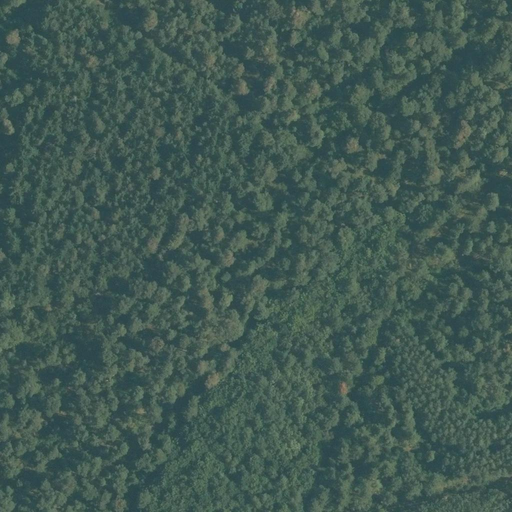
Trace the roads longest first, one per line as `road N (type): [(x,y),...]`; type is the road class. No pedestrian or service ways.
road 1 (track): [(511,27),(490,30),(150,268),(96,292),(0,313)]
road 2 (track): [(511,164),(419,258),(308,511)]
road 3 (track): [(91,0),(303,162)]
road 4 (track): [(511,488),(366,511)]
